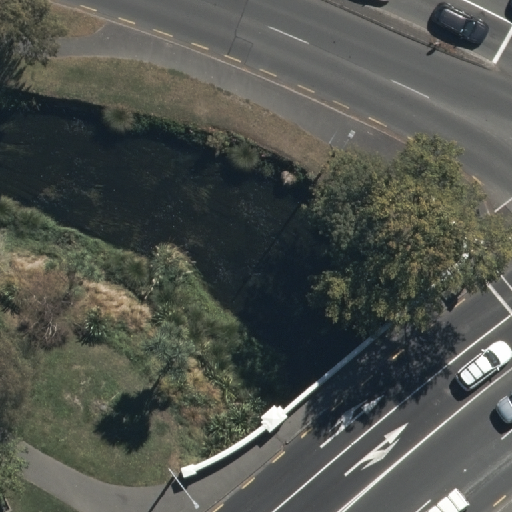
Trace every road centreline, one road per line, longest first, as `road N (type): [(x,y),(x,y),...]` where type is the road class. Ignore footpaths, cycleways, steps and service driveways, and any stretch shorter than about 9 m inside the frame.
road 1 (primary): [(274,511),(511,312)]
road 2 (secondary): [(350,0),(511,74)]
